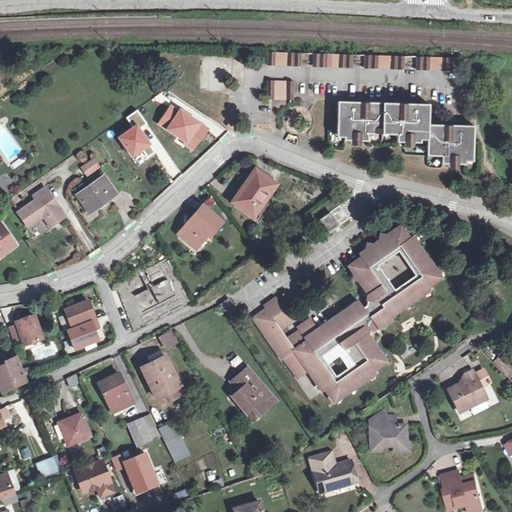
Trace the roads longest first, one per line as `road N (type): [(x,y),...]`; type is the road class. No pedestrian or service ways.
road 1 (unclassified): [(0,7),(425,12)]
road 2 (residential): [(98,271),(233,147),(269,147),(372,189)]
road 3 (residential): [(372,189),(349,236),(250,302)]
road 4 (residential): [(372,189),(511,225)]
road 5 (residential): [(0,402),(127,344)]
